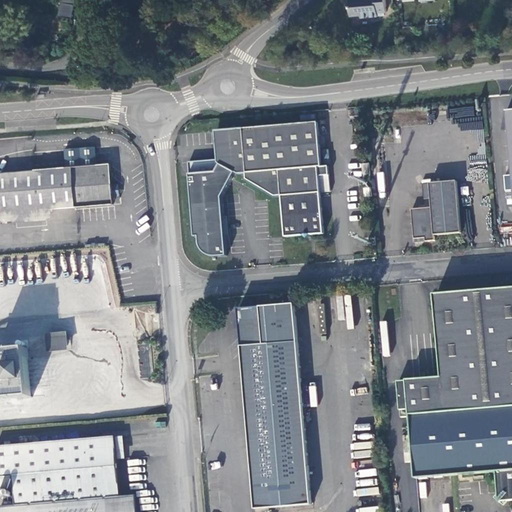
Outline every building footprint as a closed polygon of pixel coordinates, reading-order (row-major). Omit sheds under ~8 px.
[(76,0),(62,0),(59,16),(72,19),(76,0)] [(387,12),(386,0),(349,0),(351,16),(361,15),(361,18),(378,16),(378,13),(387,12)] [(276,197),(282,197),(286,238),(303,236),(308,239),(311,235),(325,234),(322,193),(331,192),(330,176),(320,176),(319,167),(323,167),(319,123),(244,130),(246,153),(234,154),(236,173),(239,175),(247,174),(247,180),(276,197)] [(234,154),(246,153),(244,130),(216,132),(218,160),(189,163),(196,237),(200,237),(200,245),(202,248),(204,252),(205,253),(207,255),(209,255),(212,257),(215,257),(219,257),(228,256),(223,198),(236,173),(234,154)] [(35,172),(36,173),(0,175),(0,213),(0,214),(52,210),(74,208),(76,208),(76,209),(89,208),(89,207),(102,206),(114,205),(113,198),(121,198),(120,185),(112,185),(111,176),(112,176),(112,166),(98,167),(97,148),(65,150),(67,169),(35,172)] [(458,182),(431,184),(432,199),(432,208),(425,208),(412,210),(415,239),(426,238),(426,242),(435,241),(435,236),(462,233),(458,182)] [(432,199),(424,200),(425,208),(432,208),(432,199)] [(52,210),(0,214),(1,226),(53,222),(52,210)] [(511,289),(436,296),(443,378),(399,382),(402,418),(411,417),(417,479),(497,472),(499,498),(498,500),(501,503),(503,501),(511,500),(511,289)] [(312,505),(296,304),(239,309),(256,510),(312,505)] [(67,338),(49,339),(49,349),(68,347),(67,338)] [(137,345),(139,379),(153,378),(150,344),(137,345)] [(28,350),(0,352),(0,401),(33,399),(28,350)] [(0,447),(0,477),(14,476),(16,506),(1,507),(1,508),(0,507),(0,511),(138,511),(137,496),(122,497),(117,437),(0,447)] [(14,476),(0,477),(0,497),(1,507),(16,506),(14,476)]
